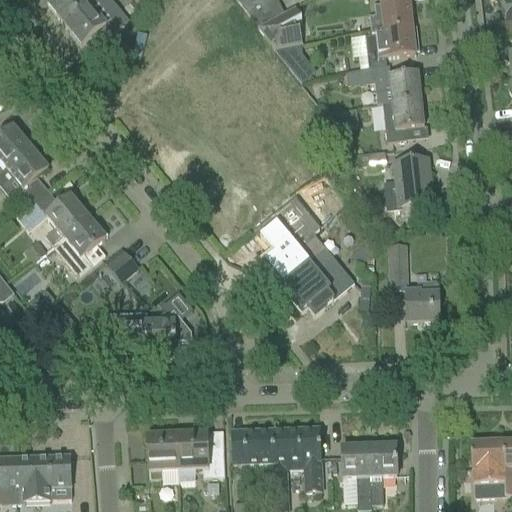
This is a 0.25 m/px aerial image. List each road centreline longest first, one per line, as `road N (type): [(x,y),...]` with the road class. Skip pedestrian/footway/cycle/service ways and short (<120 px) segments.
road 1 (residential): [(0,33),(219,299),(229,322),(235,395)]
road 2 (residential): [(458,0),(484,389)]
road 3 (residential): [(235,395),(425,391)]
road 4 (residential): [(102,401),(235,395)]
road 5 (residential): [(427,511),(425,391)]
